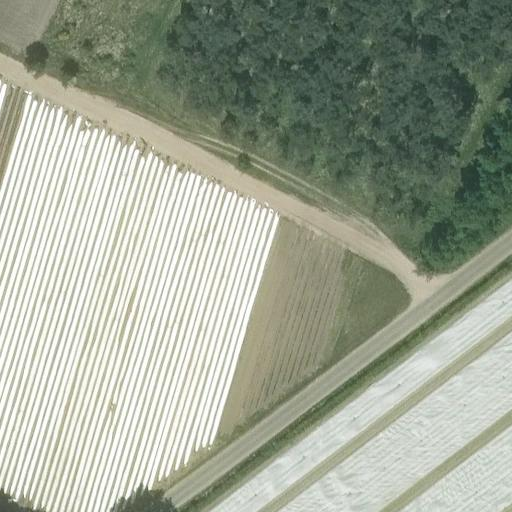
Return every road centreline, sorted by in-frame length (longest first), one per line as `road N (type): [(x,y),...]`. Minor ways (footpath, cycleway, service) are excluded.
road 1 (track): [(437,298),(423,282),(316,223),(0,63)]
road 2 (unclassified): [(153,511),(511,241)]
